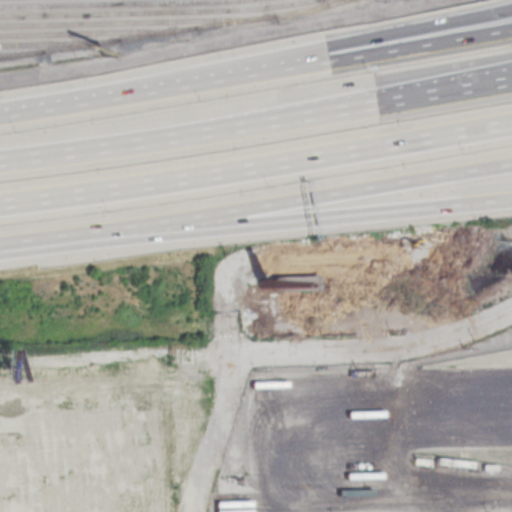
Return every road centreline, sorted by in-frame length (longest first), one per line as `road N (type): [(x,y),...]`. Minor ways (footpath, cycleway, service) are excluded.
road 1 (motorway): [(511,81),(0,162)]
road 2 (motorway): [(0,204),(511,124)]
road 3 (motorway): [(134,230),(511,171)]
road 4 (motorway): [(134,230),(511,199)]
road 5 (motorway): [(312,61),(0,114)]
road 6 (residential): [(511,308),(417,345),(251,354)]
road 7 (motorway): [(508,10),(312,61)]
road 8 (motorway): [(511,31),(312,61)]
road 9 (motorway): [(0,249),(134,230)]
